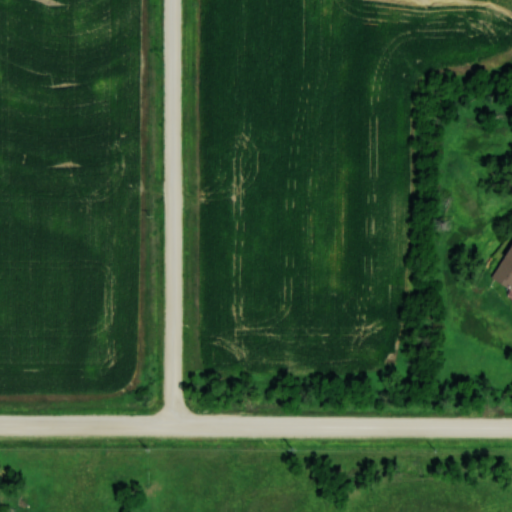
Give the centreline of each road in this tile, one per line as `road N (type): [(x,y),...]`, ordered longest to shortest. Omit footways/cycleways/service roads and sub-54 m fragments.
road 1 (residential): [(511,428),(0,427)]
road 2 (residential): [(174,427),(175,0)]
